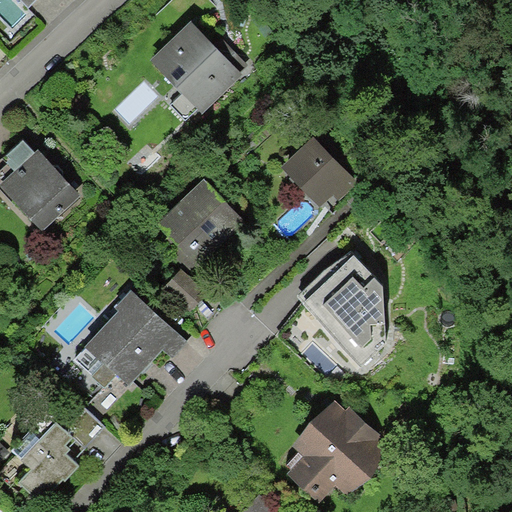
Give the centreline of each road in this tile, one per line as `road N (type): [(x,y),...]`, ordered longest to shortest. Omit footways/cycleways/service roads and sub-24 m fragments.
road 1 (residential): [(242,331),(80,511)]
road 2 (residential): [(0,97),(101,0)]
